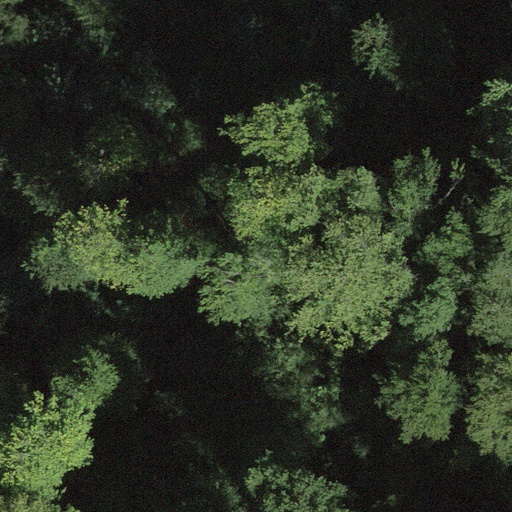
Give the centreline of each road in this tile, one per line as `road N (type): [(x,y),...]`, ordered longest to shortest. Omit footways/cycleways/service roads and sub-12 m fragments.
road 1 (track): [(511,51),(270,264),(16,511)]
road 2 (track): [(0,255),(464,0)]
